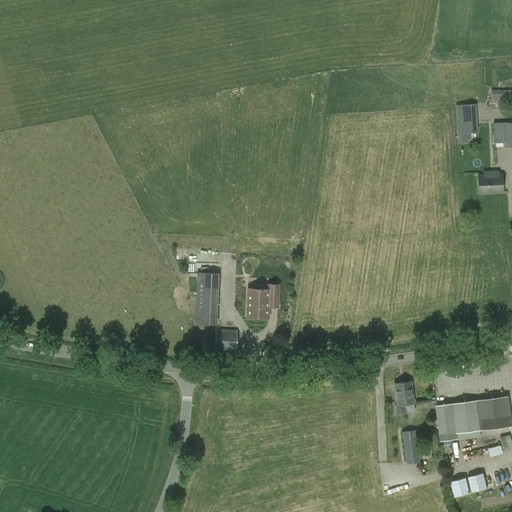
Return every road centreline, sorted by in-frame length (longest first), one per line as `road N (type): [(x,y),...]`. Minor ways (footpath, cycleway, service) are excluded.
road 1 (tertiary): [(511,336),(373,363),(192,368)]
road 2 (tertiary): [(192,368),(0,339)]
road 3 (unclassified): [(158,511),(182,441),(192,368)]
